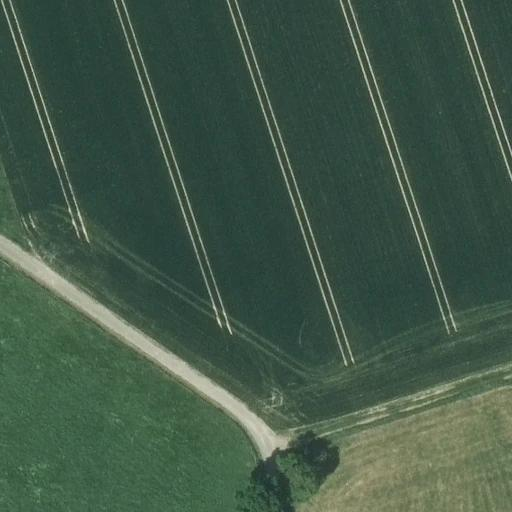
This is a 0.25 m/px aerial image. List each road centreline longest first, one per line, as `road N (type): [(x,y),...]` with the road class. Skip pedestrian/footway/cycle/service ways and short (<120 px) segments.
road 1 (track): [(0,248),(259,428),(276,456),(268,511)]
road 2 (track): [(511,374),(272,448)]
